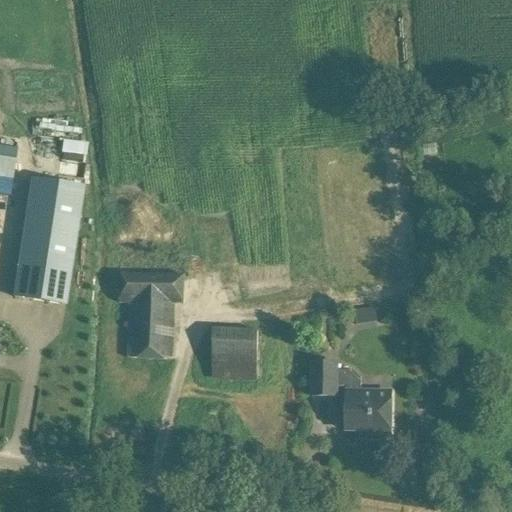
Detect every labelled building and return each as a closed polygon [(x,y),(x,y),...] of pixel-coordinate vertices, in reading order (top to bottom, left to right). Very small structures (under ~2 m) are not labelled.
[(355,0),(334,0),(297,5),(337,288),(387,281),(355,51),(338,53),(335,34),(360,31),(355,0)] [(279,21),(208,30),(243,303),(313,294),(279,21)] [(85,117),(58,118),(60,169),(94,168),(93,148),(86,149),(85,117)] [(31,180),(14,297),(65,305),(83,188),(31,180)] [(172,360),(175,304),(184,304),(184,276),(121,274),(120,303),(130,303),(128,358),(172,360)] [(257,379),(258,359),(260,333),(215,329),(213,377),(257,379)] [(313,364),(313,377),(312,397),(336,398),(336,387),(347,387),(346,431),(360,431),(360,433),(365,433),(364,438),(391,439),(391,419),(392,392),(360,391),(361,378),(355,372),(337,372),(338,365),(313,364)]
